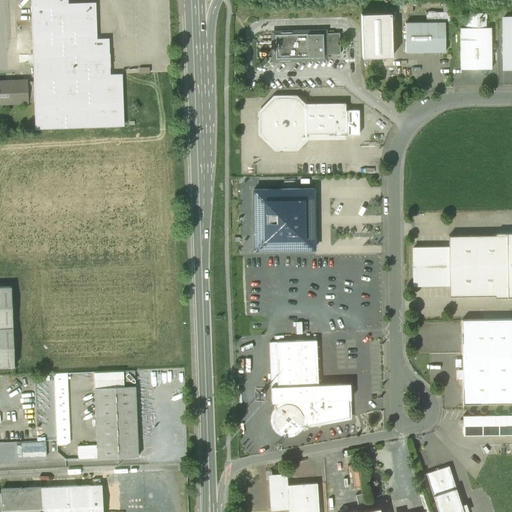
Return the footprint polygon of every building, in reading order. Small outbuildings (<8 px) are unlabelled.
[(66,0),(27,0),(32,102),(33,130),(119,126),(118,77),(105,78),(104,42),(92,42),(91,6),(67,7),(66,0)] [(391,12),(361,13),(362,56),(392,56),(391,12)] [(486,27),(485,12),(466,13),(466,28),(486,27)] [(511,17),(503,17),(503,32),(503,68),(511,67),(511,17)] [(444,22),(405,22),(405,52),(445,51),(444,22)] [(491,68),(491,27),(486,27),(466,28),(460,28),(460,68),(482,68),(488,68),(491,68)] [(322,33),(291,34),(291,31),(275,32),(275,57),(276,57),(276,59),(286,59),(286,60),(290,60),(290,57),(323,56),(323,54),(322,34),(322,33)] [(339,33),(326,33),(326,34),(322,34),(323,54),(339,54),(339,33)] [(24,81),(0,82),(0,102),(25,102),(24,81)] [(295,97),(274,98),(260,112),(260,133),(275,147),(295,147),(305,137),(305,133),(305,107),(295,97)] [(345,103),(305,103),(305,107),(305,133),(335,133),(335,134),(358,134),(358,110),(345,110),(345,103)] [(357,162),(357,174),(369,173),(369,162),(357,162)] [(313,188),(253,189),(254,249),(314,248),(313,188)] [(356,196),(351,208),(356,211),(362,199),(356,196)] [(449,247),(413,248),(414,284),(449,284),(450,295),(497,294),(497,297),(511,297),(511,232),(496,233),(496,235),(448,236),(449,247)] [(0,367),(14,367),(11,286),(0,286),(0,367)] [(511,318),(461,319),(463,403),(511,402),(511,318)] [(316,340),(276,341),(278,386),(317,384),(316,340)] [(122,371),(94,372),(94,388),(123,386),(123,383),(122,371)] [(134,371),(122,371),(123,383),(135,383),(134,371)] [(278,386),(270,386),(271,402),(276,402),(348,399),(350,399),(349,383),(317,384),(278,386)] [(123,386),(94,388),(97,445),(97,458),(138,456),(135,386),(123,386)] [(68,389),(55,389),(57,445),(70,444),(68,389)] [(348,399),(276,402),(276,408),(274,412),(272,415),(272,419),(273,423),(276,428),(280,432),(286,433),(291,433),(297,430),(300,426),(314,423),(318,427),(323,422),(322,421),(348,416),(348,399)] [(507,414),(461,413),(461,419),(459,419),(458,421),(459,424),(461,424),(461,433),(507,433),(507,414)] [(0,439),(33,437),(32,415),(0,416),(0,439)] [(17,456),(48,455),(47,440),(16,441),(17,456)] [(97,445),(77,446),(78,459),(97,458),(97,445)] [(464,511),(449,465),(426,473),(438,511),(464,511)] [(268,480),(270,510),(288,509),(288,511),(318,511),(317,483),(287,485),(287,479),(280,473),(274,474),(268,480)] [(0,501),(0,511),(102,511),(101,484),(93,484),(2,488),(2,494),(2,502),(0,501)]
